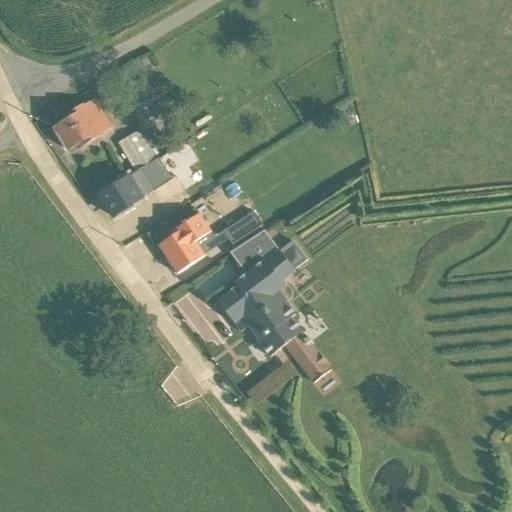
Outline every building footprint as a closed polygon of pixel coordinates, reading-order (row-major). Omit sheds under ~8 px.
[(170,117),(157,96),(131,111),(143,133),(170,117)] [(55,132),(68,153),(81,145),(83,149),(102,137),(101,136),(110,131),(94,105),(84,111),(83,110),(70,118),(72,122),(55,132)] [(157,163),(140,133),(118,145),(136,175),(157,163)] [(204,165),(191,143),(176,152),(189,174),(204,165)] [(160,161),(99,198),(112,220),(154,194),(163,206),(185,192),(176,178),(178,177),(174,170),(168,173),(160,161)] [(230,216),(242,209),(228,189),(217,197),(230,216)] [(210,234),(195,211),(176,223),(182,232),(158,248),(177,276),(205,258),(196,245),(210,234)] [(263,229),(252,212),(223,232),(233,247),(263,229)] [(278,252),(266,234),(263,235),(230,256),(245,276),(264,261),(265,263),(278,252)] [(256,341),(270,360),(285,349),(314,386),(331,373),(291,320),(295,316),(286,304),(291,300),(292,294),(288,288),(286,288),(283,286),(296,275),(295,273),(308,262),(293,243),(280,254),(278,252),(265,263),(264,261),(245,276),(234,285),(236,288),(217,304),(241,335),(248,329),(256,340),(256,341)]
